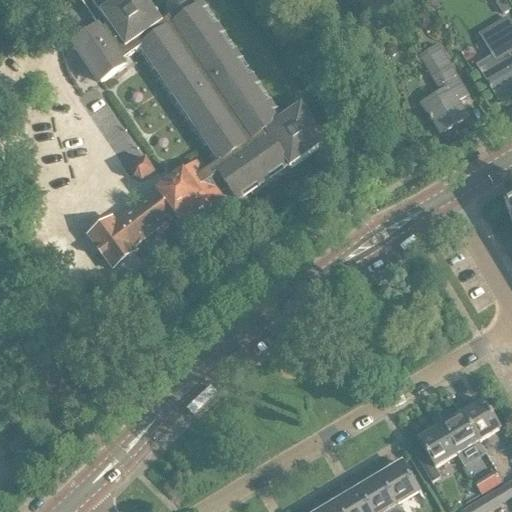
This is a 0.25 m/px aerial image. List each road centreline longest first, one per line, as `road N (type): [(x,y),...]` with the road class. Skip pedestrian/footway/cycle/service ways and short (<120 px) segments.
road 1 (secondary): [(77,494),(245,330),(449,194)]
road 2 (residential): [(204,511),(511,325)]
road 3 (residential): [(511,306),(449,194)]
